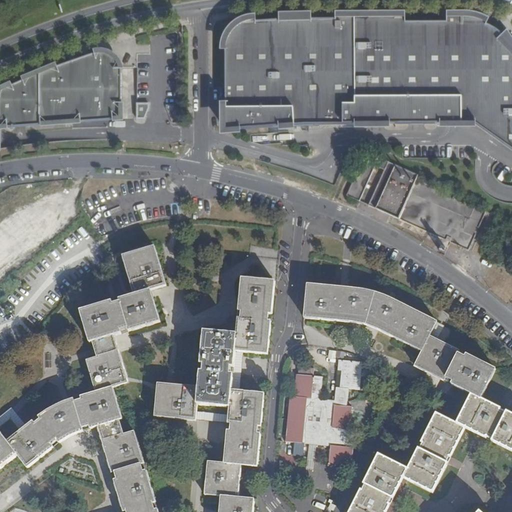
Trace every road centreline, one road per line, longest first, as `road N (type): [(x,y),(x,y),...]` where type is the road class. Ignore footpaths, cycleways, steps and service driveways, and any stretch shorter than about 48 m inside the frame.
road 1 (residential): [(511,322),(428,257),(303,199)]
road 2 (tertiary): [(0,65),(132,17),(196,5)]
road 3 (residential): [(200,172),(116,162),(0,170)]
road 4 (unclassified): [(196,5),(200,172)]
road 5 (residential): [(278,357),(291,326),(303,199)]
road 6 (tertiary): [(131,0),(0,46)]
